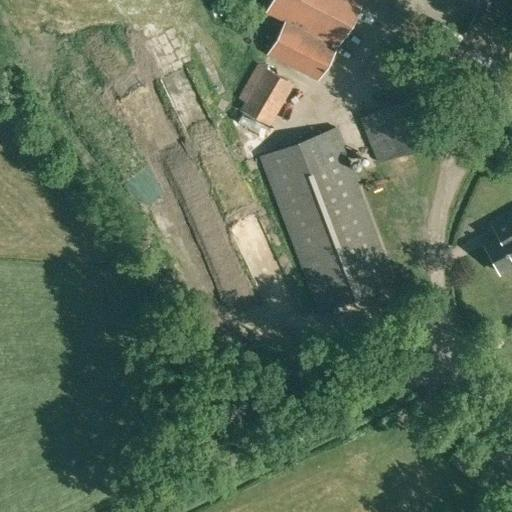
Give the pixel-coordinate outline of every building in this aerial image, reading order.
[(317,79),(362,0),(271,0),(266,10),(285,20),(268,53),(317,79)] [(510,0),(470,0),(501,17),(510,0)] [(489,101),(511,61),(511,35),(474,14),(463,33),(441,21),(420,62),(451,80),(489,101)] [(270,125),(294,82),(264,65),(259,76),(252,71),(238,95),(245,100),(241,108),(270,125)] [(440,136),(421,92),(363,117),(381,161),(440,136)] [(152,126),(170,159),(187,149),(170,117),(152,126)] [(395,283),(335,126),(260,155),(320,311),(395,283)] [(511,221),(511,229),(484,245),(498,271),(511,263),(511,214),(509,216),(511,221)] [(472,481),(489,462),(479,454),(462,441),(446,459),(472,481)]
